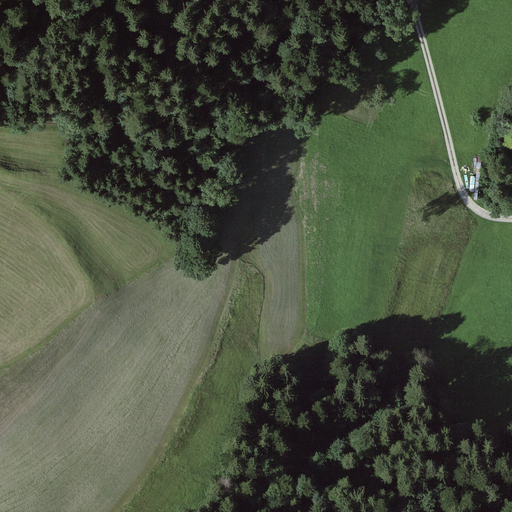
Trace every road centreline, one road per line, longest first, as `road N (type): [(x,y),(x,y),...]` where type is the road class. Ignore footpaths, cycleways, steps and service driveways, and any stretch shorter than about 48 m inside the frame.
road 1 (track): [(394,0),(346,51),(304,72),(134,118),(0,118)]
road 2 (unclassified): [(409,0),(407,28),(455,199),(471,223),(511,231)]
